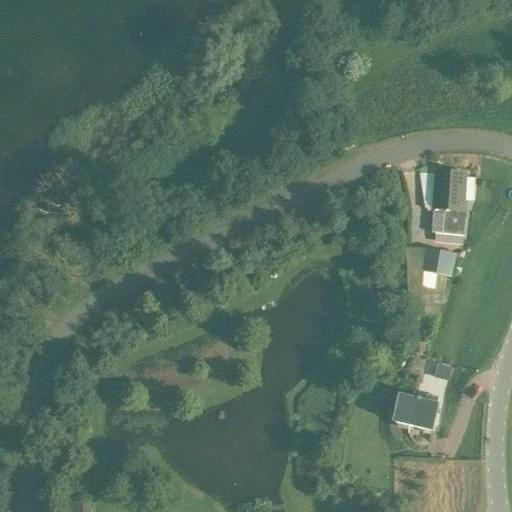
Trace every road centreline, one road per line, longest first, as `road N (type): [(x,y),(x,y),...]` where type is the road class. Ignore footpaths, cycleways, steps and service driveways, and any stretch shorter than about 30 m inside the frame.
road 1 (unclassified): [(29,511),(35,390),(54,345),(94,303),(387,156),(454,142),(511,150)]
road 2 (tertiary): [(500,511),(496,423),(511,351)]
